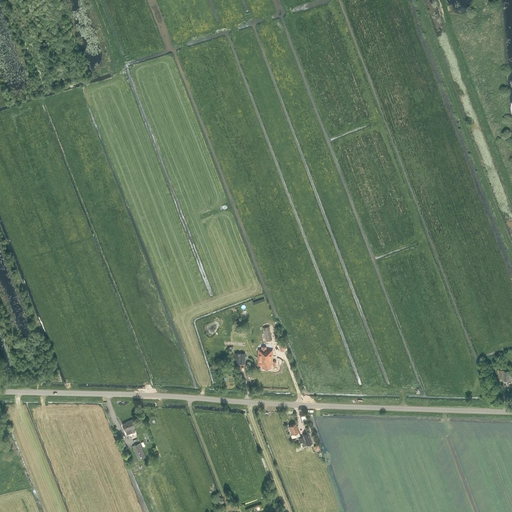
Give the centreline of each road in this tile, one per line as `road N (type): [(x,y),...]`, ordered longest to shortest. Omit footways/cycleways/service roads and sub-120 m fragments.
road 1 (tertiary): [(0,392),(511,412)]
road 2 (track): [(421,0),(511,254)]
